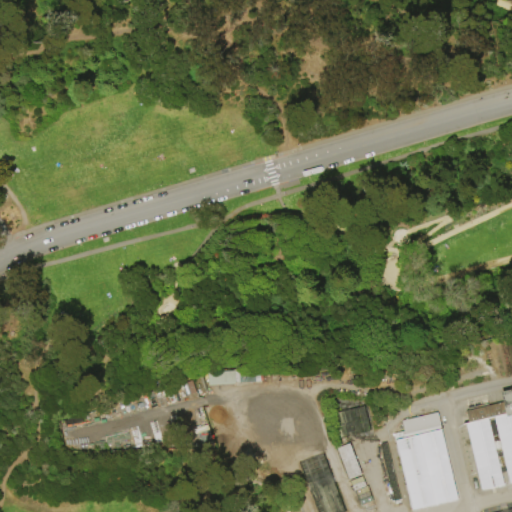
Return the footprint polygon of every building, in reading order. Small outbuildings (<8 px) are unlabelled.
[(481,489),(465,423),(467,422),(465,411),(501,402),(499,391),(511,387),(511,481),(510,482),(494,417),(487,419),(502,484),(481,489)] [(332,413),(362,405),(368,431),(338,438),(332,413)] [(393,434),(404,431),(401,421),(436,413),(457,500),(411,511),(393,434)] [(336,448),(349,443),(361,475),(348,480),(336,448)] [(379,444),(385,443),(399,500),(392,502),(379,444)] [(316,511),(298,463),(322,454),(344,511),(316,511)]
